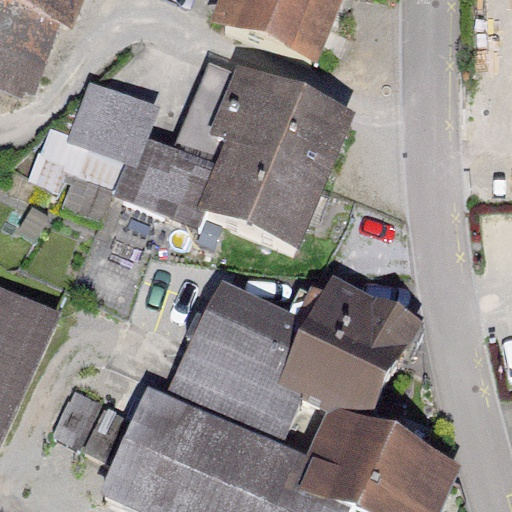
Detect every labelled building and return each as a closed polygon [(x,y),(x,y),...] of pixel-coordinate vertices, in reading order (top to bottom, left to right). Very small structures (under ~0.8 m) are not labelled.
[(0,0),(0,95),(34,109),(76,0),(0,0)] [(359,0),(233,0),(218,40),(329,82),(359,0)] [(368,134),(238,78),(211,141),(240,153),(208,227),(309,270),(368,134)] [(168,127),(96,100),(74,157),(146,184),(168,127)] [(128,204),(114,262),(149,271),(164,213),(128,204)] [(61,326),(0,297),(0,455),(0,456),(61,326)] [(428,340),(336,297),(315,340),(286,403),(312,415),(378,446),(428,340)] [(315,340),(226,299),(176,407),(291,460),(312,415),(286,403),(315,340)] [(313,477),(147,406),(101,511),(303,511),(298,510),(313,477)] [(451,511),(461,488),(330,433),(313,477),(298,510),(303,511),(451,511)]
